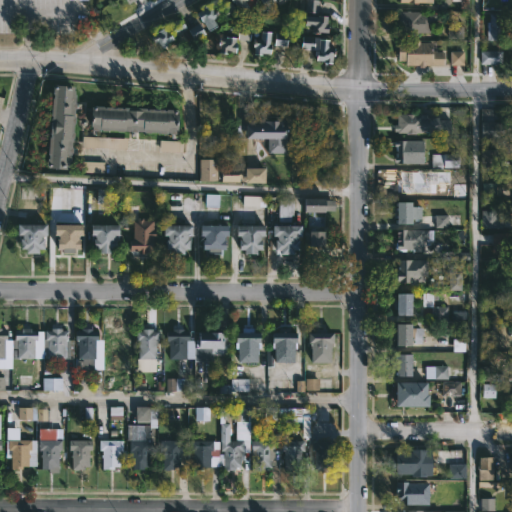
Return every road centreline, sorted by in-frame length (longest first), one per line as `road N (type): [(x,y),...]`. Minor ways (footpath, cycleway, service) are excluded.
road 1 (tertiary): [(511,89),(378,90),(0,57)]
road 2 (residential): [(357,511),(357,87)]
road 3 (residential): [(358,511),(0,505)]
road 4 (residential): [(358,291),(0,290)]
road 5 (residential): [(511,430),(357,429)]
road 6 (residential): [(0,196),(27,57)]
road 7 (residential): [(82,60),(188,0)]
